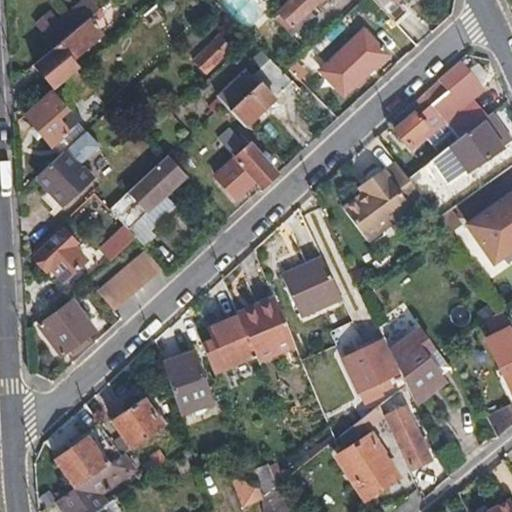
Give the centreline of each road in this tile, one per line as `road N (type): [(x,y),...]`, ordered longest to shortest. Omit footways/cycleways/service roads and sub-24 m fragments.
road 1 (residential): [(14,420),(53,404),(493,11)]
road 2 (residential): [(14,420),(0,179)]
